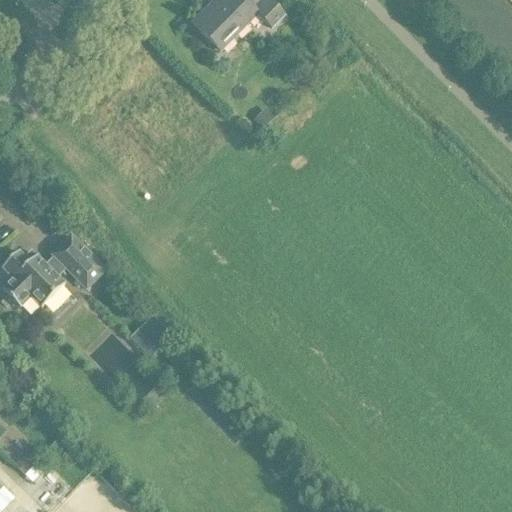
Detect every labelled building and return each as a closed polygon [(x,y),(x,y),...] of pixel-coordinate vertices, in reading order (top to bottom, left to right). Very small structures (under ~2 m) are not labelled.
[(272,32),(284,19),(264,0),(246,0),(245,1),(243,0),(225,0),(209,17),(204,13),(191,26),(220,54),(257,17),(272,32)] [(328,52),(323,64),(334,68),(339,56),(328,52)] [(266,108),(254,119),(262,128),(274,117),(266,108)] [(30,302),(41,313),(66,288),(59,281),(67,274),(88,296),(108,277),(71,239),(50,259),(54,262),(47,269),(38,260),(31,267),(19,255),(1,272),(12,283),(4,291),(22,309),(30,302)] [(153,321),(132,342),(152,362),(173,341),(153,321)] [(31,447),(13,467),(23,476),(42,457),(31,447)]
